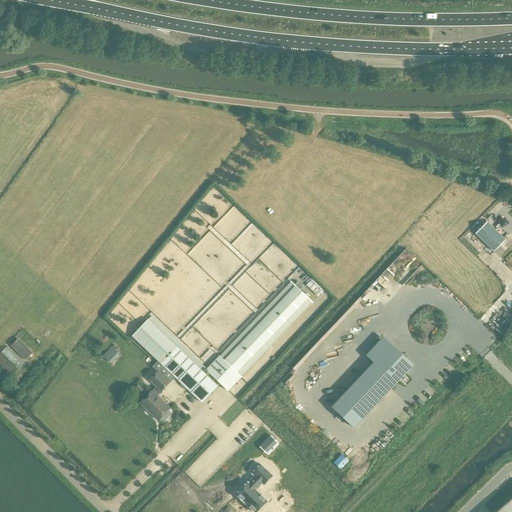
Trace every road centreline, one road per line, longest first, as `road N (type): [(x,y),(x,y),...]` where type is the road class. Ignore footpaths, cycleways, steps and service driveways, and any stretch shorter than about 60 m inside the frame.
road 1 (unclassified): [(511,122),(496,113),(285,107),(49,66),(0,75)]
road 2 (secondary): [(45,0),(281,40),(511,47)]
road 3 (secondary): [(511,18),(354,18),(203,0)]
road 4 (unclassified): [(105,511),(0,405)]
